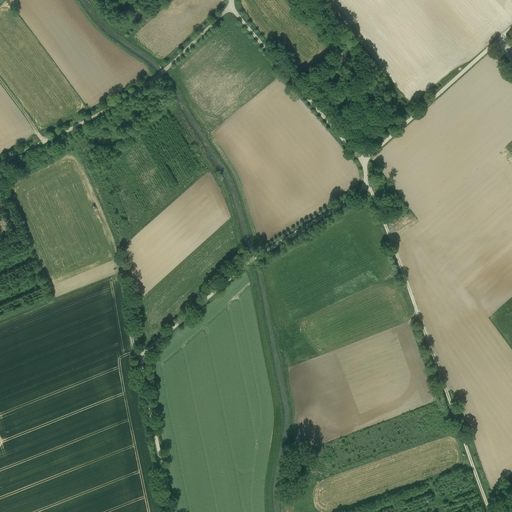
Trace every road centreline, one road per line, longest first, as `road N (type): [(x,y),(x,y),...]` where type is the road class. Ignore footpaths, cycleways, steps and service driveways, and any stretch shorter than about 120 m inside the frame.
road 1 (unclassified): [(363,162),(369,185),(249,261),(146,350),(141,364),(170,511)]
road 2 (track): [(369,185),(488,511)]
road 3 (unclassified): [(0,162),(135,91),(229,7)]
road 4 (unclassified): [(229,7),(363,162)]
road 5 (unclassified): [(511,28),(363,162)]
road 6 (track): [(118,272),(0,322)]
